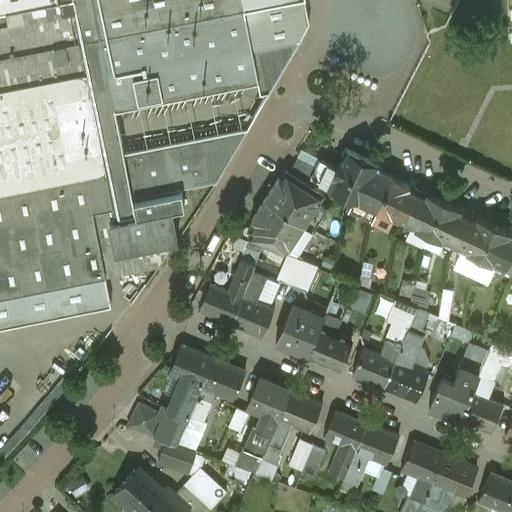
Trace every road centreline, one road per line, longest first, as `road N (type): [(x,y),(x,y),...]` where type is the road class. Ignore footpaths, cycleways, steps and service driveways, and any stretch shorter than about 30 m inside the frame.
road 1 (residential): [(511,462),(160,315)]
road 2 (residential): [(160,315),(303,102)]
road 3 (residential): [(0,499),(160,315)]
road 4 (residential): [(511,205),(303,102)]
road 5 (residential): [(338,33),(341,50),(358,65),(381,67),(406,40),(393,0)]
